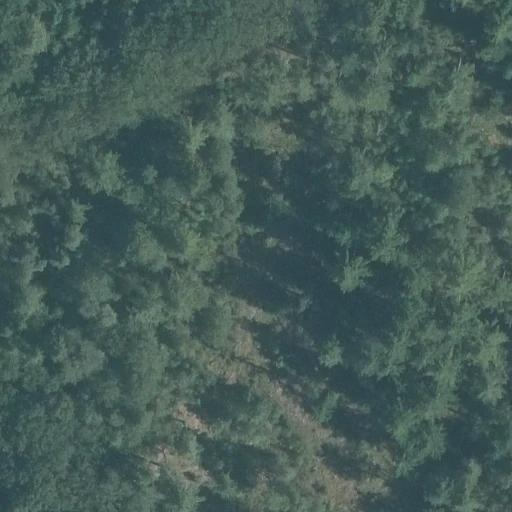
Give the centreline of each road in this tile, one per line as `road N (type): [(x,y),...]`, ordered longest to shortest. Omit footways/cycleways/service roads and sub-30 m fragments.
road 1 (track): [(0,82),(145,0)]
road 2 (track): [(0,406),(99,511)]
